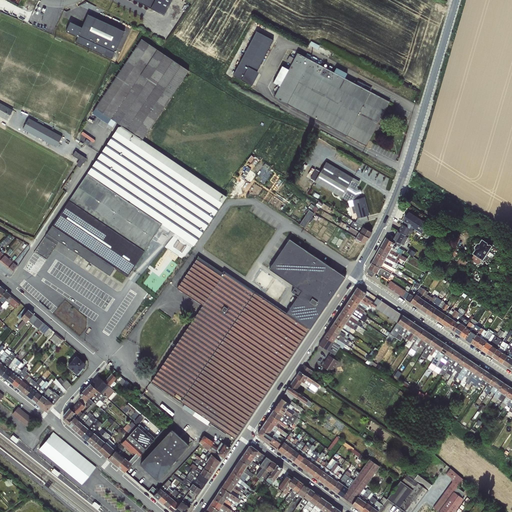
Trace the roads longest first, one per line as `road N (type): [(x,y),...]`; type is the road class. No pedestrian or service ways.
road 1 (unknown): [(408,163),(369,152),(283,105),(262,78),(282,48),(300,46),(423,111)]
road 2 (residential): [(354,274),(408,163),(456,0)]
road 3 (residential): [(49,419),(94,362),(0,277)]
road 4 (residential): [(247,434),(354,274)]
road 5 (residential): [(354,274),(511,379)]
road 6 (residential): [(160,511),(49,419)]
road 7 (residential): [(353,511),(247,434)]
